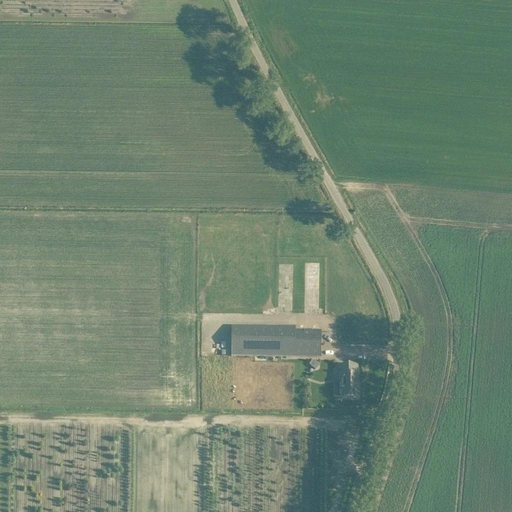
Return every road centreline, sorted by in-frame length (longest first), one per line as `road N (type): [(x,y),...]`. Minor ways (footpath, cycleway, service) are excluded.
road 1 (unclassified): [(353,511),(400,360),(395,310),(232,0)]
road 2 (unknown): [(400,345),(347,355),(314,323),(228,324),(214,344)]
